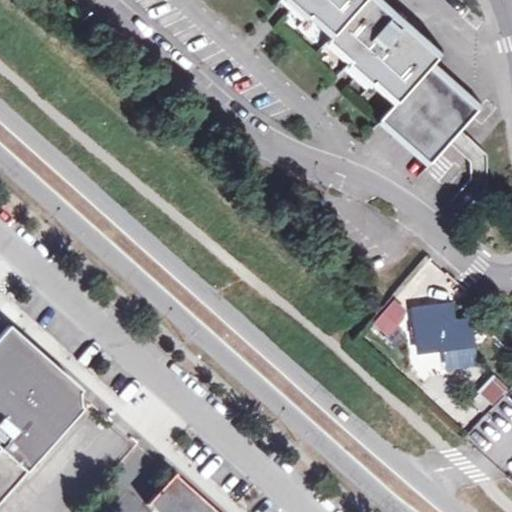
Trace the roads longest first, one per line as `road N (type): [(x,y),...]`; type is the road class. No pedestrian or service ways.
road 1 (secondary): [(459,511),(0,111)]
road 2 (secondary): [(0,158),(399,511)]
road 3 (residential): [(95,0),(246,131),(307,168),(377,187),(476,271),(511,281)]
road 4 (residential): [(0,238),(305,511)]
